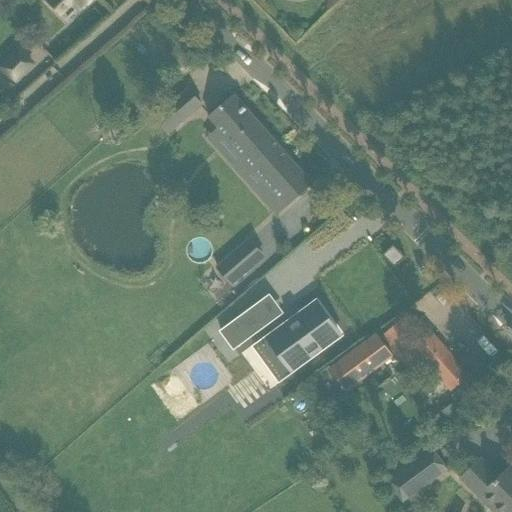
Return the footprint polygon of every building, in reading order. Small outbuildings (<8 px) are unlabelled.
[(45,0),(44,1),(59,16),(72,3),(79,10),(89,0),(45,0)] [(0,70),(12,83),(31,64),(19,51),(13,57),(10,54),(2,61),(5,64),(0,69),(0,70)] [(201,104),(188,89),(155,118),(168,133),(201,104)] [(312,184),(233,94),(208,116),(243,156),(232,166),(244,180),(255,170),(287,206),(312,184)] [(405,257),(393,245),(382,255),(394,267),(405,257)] [(235,252),(217,267),(231,284),(249,268),(235,252)] [(316,303),(268,338),(291,369),(339,334),(316,303)] [(253,305),(219,331),(233,350),(268,325),(253,305)] [(394,339),(388,344),(395,353),(408,367),(413,362),(420,370),(428,363),(451,389),(453,388),(468,375),(426,327),(413,339),(410,341),(406,336),(398,344),(394,339)] [(374,338),(329,378),(345,395),(389,356),(374,338)] [(320,372),(311,378),(316,384),(324,378),(320,372)] [(387,480),(399,496),(413,485),(417,490),(446,468),(431,447),(387,480)] [(460,478),(493,511),(511,511),(511,465),(511,464),(498,477),(480,458),(460,478)]
